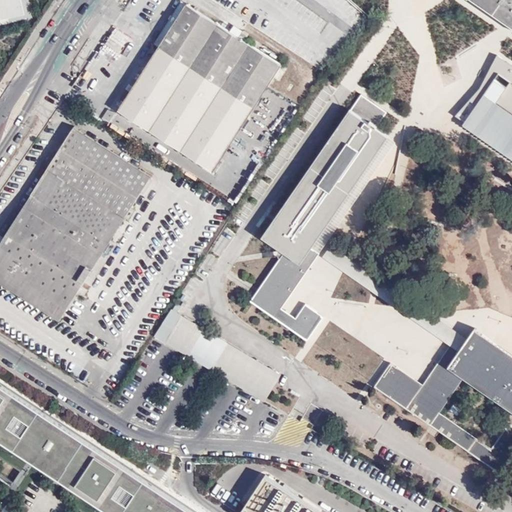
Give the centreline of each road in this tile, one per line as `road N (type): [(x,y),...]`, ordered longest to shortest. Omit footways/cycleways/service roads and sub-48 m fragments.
road 1 (residential): [(0,350),(148,439),(186,449)]
road 2 (track): [(278,454),(309,453),(418,511)]
road 3 (residential): [(186,449),(278,454),(299,423)]
